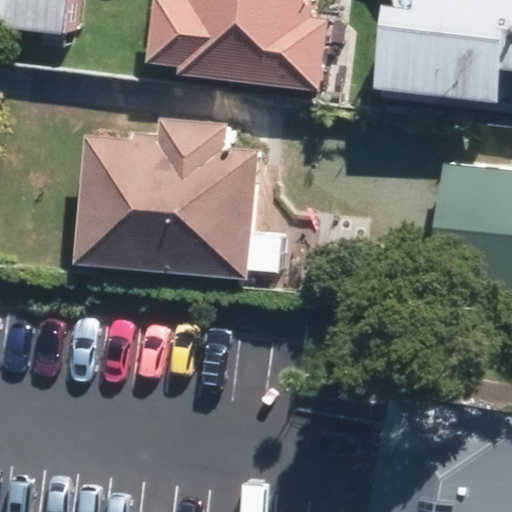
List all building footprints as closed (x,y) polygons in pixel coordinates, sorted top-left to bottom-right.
[(0,0),(0,24),(66,34),(69,0),(0,0)] [(314,13),(316,0),(156,0),(151,57),(183,61),(181,73),(323,89),(331,15),(314,13)] [(511,2),(493,1),(492,12),(404,1),(394,84),(392,108),(446,113),(449,91),(477,94),(476,102),(511,105),(511,2)] [(398,124),(319,114),(312,171),(390,181),(398,124)] [(78,260),(250,278),(263,151),(230,148),(233,125),(169,118),(166,138),(91,130),(78,260)] [(511,511),(511,397),(417,390),(397,511),(511,511)]
